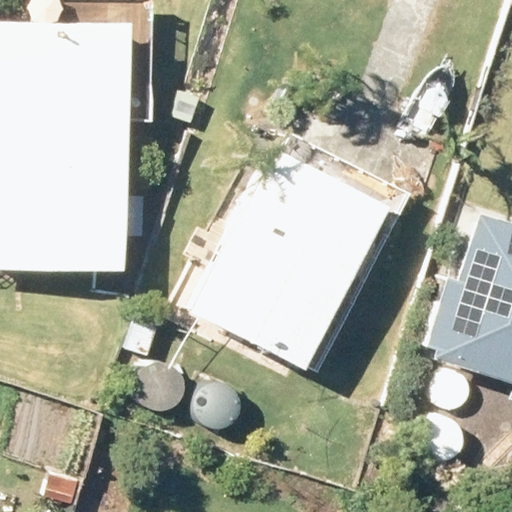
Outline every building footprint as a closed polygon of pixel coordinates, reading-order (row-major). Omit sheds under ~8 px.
[(0,267),(120,267),(120,24),(0,23),(0,267)] [(278,155),(270,151),(185,310),(297,370),(301,364),(313,370),(406,196),(290,133),(278,155)] [(429,357),(511,384),(511,269),(461,252),(444,304),(434,301),(420,344),(432,348),(429,357)] [(185,366),(134,361),(129,411),(181,416),(185,366)] [(466,429),(423,407),(401,453),(443,474),(466,429)]
